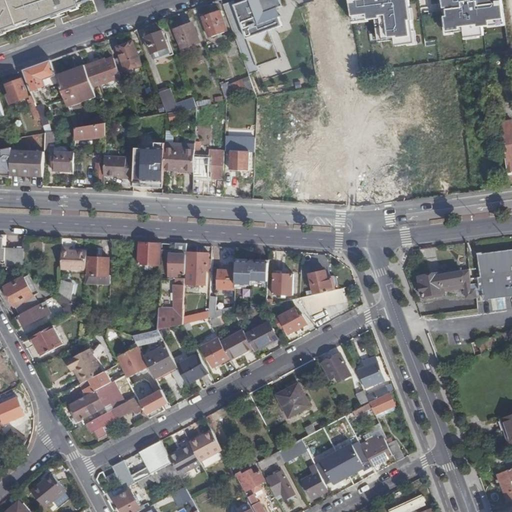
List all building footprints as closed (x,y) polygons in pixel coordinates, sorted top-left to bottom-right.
[(63,11),(74,7),(70,0),(0,0),(0,35),(10,32),(8,28),(22,23),(30,20),(35,18),(36,21),(55,14),(56,14),(56,12),(61,10),(62,11),(63,11)] [(234,0),(224,4),(251,75),(261,71),(260,66),(281,59),(270,30),(283,25),(277,8),(284,6),(281,0),(246,0),(236,4),(234,0)] [(416,44),(409,0),(349,0),(353,24),(375,21),(378,42),(393,40),(394,46),(416,44)] [(441,0),(445,32),(463,30),(464,39),(486,36),(485,29),(507,27),(503,0),(441,0)] [(222,13),(205,19),(211,39),(229,32),(222,13)] [(196,20),(177,27),(185,46),(203,40),(196,20)] [(10,32),(23,26),(22,23),(8,28),(10,32)] [(161,32),(146,37),(152,53),(167,48),(161,32)] [(123,56),(116,58),(121,72),(144,64),(134,42),(119,47),(123,56)] [(167,48),(152,53),(155,58),(169,53),(167,48)] [(95,86),(123,76),(121,72),(116,58),(115,58),(107,61),(103,62),(102,60),(87,65),(95,86)] [(45,79),(59,75),(53,59),(25,68),(34,90),(47,85),(45,79)] [(69,102),(97,92),(95,86),(87,65),(59,75),(61,80),(69,102)] [(47,85),(61,80),(59,75),(45,79),(47,85)] [(32,96),(25,79),(10,85),(13,94),(17,94),(19,101),(32,96)] [(225,80),(221,81),(226,95),(227,96),(229,102),(259,97),(253,81),(246,83),(245,81),(237,83),(238,84),(235,85),(236,88),(232,90),(229,82),(226,82),(225,80)] [(175,85),(162,90),(170,111),(183,106),(175,85)] [(0,90),(0,116),(9,114),(0,90)] [(70,105),(99,96),(97,92),(69,102),(70,105)] [(12,104),(19,101),(17,94),(13,94),(9,96),(12,104)] [(37,113),(42,111),(40,105),(37,99),(33,101),(37,113)] [(46,103),(40,105),(42,111),(50,133),(57,132),(46,103)] [(181,118),(179,111),(171,113),(172,120),(181,118)] [(396,113),(378,115),(381,134),(399,132),(396,113)] [(78,139),(109,135),(109,122),(79,128),(78,139)] [(0,175),(15,176),(16,173),(17,152),(17,147),(3,148),(3,152),(0,151),(0,175)] [(177,169),(197,169),(197,156),(198,149),(174,148),(168,147),(168,156),(167,170),(177,170),(177,169)] [(197,177),(228,178),(228,150),(216,150),(216,157),(197,156),(197,169),(197,173),(197,177)] [(252,169),(252,150),(234,150),(234,169),(252,169)] [(35,174),(48,175),(49,154),(39,154),(39,157),(26,156),(27,153),(17,152),(16,173),(27,174),(27,176),(34,177),(35,174)] [(57,172),(77,173),(78,155),(57,154),(57,172)] [(146,176),(167,178),(167,170),(168,156),(138,155),(137,157),(137,173),(146,173),(146,176)] [(128,180),(136,181),(137,173),(137,157),(108,156),(107,176),(129,177),(128,180)] [(97,164),(97,178),(106,179),(106,164),(97,164)] [(362,176),(364,205),(403,202),(402,181),(381,183),(380,174),(362,176)] [(0,260),(25,262),(26,249),(7,248),(7,236),(0,235),(0,260)] [(161,265),(162,244),(141,243),(141,245),(140,264),(161,265)] [(70,250),(63,249),(62,268),(87,270),(88,249),(70,248),(70,250)] [(197,248),(188,248),(188,253),(189,253),(188,271),(187,284),(207,285),(207,265),(210,265),(210,254),(197,253),(197,248)] [(511,297),(511,250),(479,254),(481,277),(471,278),(472,289),(476,289),(477,298),(478,298),(477,295),(484,294),(485,301),(511,297)] [(171,254),(163,254),(162,273),(170,274),(171,254)] [(170,274),(187,275),(188,255),(171,254),(170,274)] [(90,258),(89,275),(109,276),(110,259),(90,258)] [(243,263),(238,263),(237,271),(236,290),(235,307),(234,313),(244,311),(268,306),(270,263),(256,263),(256,262),(255,261),(254,260),(251,260),(250,261),(248,262),(248,265),(243,266),(243,263)] [(311,274),(316,295),(337,290),(334,278),(328,279),(326,270),(311,274)] [(219,289),(236,290),(237,271),(221,271),(219,289)] [(440,274),(417,279),(421,301),(444,296),(444,294),(463,290),(460,273),(441,277),(440,274)] [(294,275),(274,274),(273,294),(293,295),(294,275)] [(30,275),(25,277),(40,305),(42,304),(44,302),(30,275)] [(86,283),(111,284),(111,276),(109,276),(89,275),(87,275),(86,283)] [(7,287),(21,315),(40,305),(25,277),(7,287)] [(466,300),(477,298),(476,289),(472,289),(471,278),(466,279),(467,284),(465,285),(466,300)] [(186,280),(161,279),(159,320),(159,331),(184,325),(185,317),(186,280)] [(75,285),(61,281),(61,293),(73,301),(75,285)] [(346,298),(344,288),(337,290),(316,295),(301,298),(310,316),(321,309),(321,307),(342,302),(346,298)] [(63,309),(68,318),(85,309),(73,301),(61,293),(53,298),(67,306),(67,307),(63,309)] [(216,297),(211,296),(210,312),(209,319),(234,313),(235,307),(215,311),(216,297)] [(45,310),(42,304),(40,305),(21,315),(20,316),(26,327),(52,312),(49,308),(45,310)] [(296,310),(280,318),(284,325),(289,334),(308,324),(303,315),(300,316),(296,310)] [(248,320),(244,311),(234,313),(241,324),(248,320)] [(210,312),(185,317),(184,325),(209,319),(210,312)] [(279,328),(284,325),(280,318),(275,321),(279,328)] [(146,323),(146,334),(159,331),(159,320),(146,323)] [(270,324),(247,337),(254,348),(256,352),(278,340),(270,324)] [(64,345),(54,326),(32,337),(43,356),(64,345)] [(244,330),(222,342),(231,360),(254,348),(247,337),(244,330)] [(156,338),(161,335),(159,331),(146,334),(134,337),(137,342),(156,338)] [(156,338),(160,345),(165,342),(161,335),(156,338)] [(222,366),(231,360),(222,342),(221,340),(204,349),(215,369),(222,366)] [(156,378),(178,367),(165,342),(160,345),(161,347),(156,350),(155,348),(143,354),(156,378)] [(129,351),(117,357),(126,375),(138,398),(144,410),(150,420),(170,410),(136,345),(128,349),(129,351)] [(78,368),(86,382),(102,373),(90,350),(70,360),(74,369),(78,368)] [(188,386),(210,374),(200,355),(178,367),(188,386)] [(340,355),(323,364),(331,380),(347,371),(343,365),(345,364),(340,355)] [(365,369),(378,364),(376,357),(362,363),(365,369)] [(365,369),(358,372),(363,383),(366,382),(368,387),(385,380),(378,364),(365,369)] [(86,382),(82,384),(87,395),(97,390),(113,382),(107,371),(102,373),(86,382)] [(110,406),(113,411),(138,398),(126,375),(113,382),(97,390),(87,395),(71,404),(80,421),(87,418),(110,406)] [(392,384),(367,397),(370,403),(379,399),(396,390),(392,384)] [(299,385),(278,396),(289,417),(310,406),(299,385)] [(358,397),(363,407),(370,403),(367,397),(365,393),(358,397)] [(18,397),(0,404),(0,425),(25,415),(18,397)] [(137,414),(144,410),(138,398),(113,411),(102,416),(107,425),(135,410),(137,414)] [(382,405),(379,399),(370,403),(379,422),(384,419),(381,413),(396,405),(393,399),(382,405)] [(358,415),(371,408),(369,404),(356,411),(358,415)] [(87,418),(89,423),(102,416),(113,411),(110,406),(87,418)] [(104,427),(107,425),(102,416),(89,423),(87,424),(92,433),(96,432),(100,440),(108,436),(104,427)] [(342,427),(350,423),(346,416),(339,420),(342,427)] [(510,445),(511,444),(511,416),(501,420),(510,445)] [(306,429),(310,436),(313,434),(317,432),(312,425),(306,429)] [(11,429),(7,435),(18,444),(22,438),(11,429)] [(200,461),(223,450),(213,432),(190,443),(192,446),(200,461)] [(318,444),(313,434),(310,436),(302,440),(306,447),(320,473),(327,487),(328,488),(362,470),(352,451),(333,462),(330,456),(324,459),(316,445),(318,444)] [(181,440),(185,449),(192,446),(190,443),(187,437),(181,440)] [(375,440),(362,447),(373,467),(383,461),(385,464),(388,463),(386,460),(394,456),(385,439),(376,443),(375,440)] [(293,454),(306,447),(302,440),(281,452),(286,462),(287,464),(296,459),(293,454)] [(134,475),(126,461),(113,468),(115,472),(118,478),(122,485),(125,489),(138,482),(173,464),(169,457),(161,442),(142,452),(149,467),(134,475)] [(404,442),(391,448),(398,462),(411,456),(404,442)] [(185,449),(169,457),(173,464),(178,474),(179,475),(201,464),(200,461),(192,446),(185,449)] [(279,466),(286,462),(281,452),(258,464),(262,470),(277,462),(279,466)] [(240,461),(231,466),(236,475),(242,472),(245,471),(240,461)] [(172,478),(178,474),(173,464),(138,482),(141,489),(155,481),(158,485),(172,478)] [(511,469),(498,474),(509,503),(511,501),(511,469)] [(244,475),(242,472),(236,475),(241,483),(243,482),(248,490),(253,488),(255,492),(261,489),(259,485),(265,481),(260,473),(255,475),(252,471),(244,475)] [(115,472),(107,477),(109,482),(118,478),(115,472)] [(275,478),(268,482),(276,496),(281,493),(286,502),(296,496),(286,478),(286,479),(282,472),(274,476),(275,478)] [(319,491),(327,487),(320,473),(304,482),(313,499),(321,495),(319,491)] [(52,474),(41,483),(43,485),(53,476),(52,474)] [(172,478),(179,490),(185,487),(179,475),(178,474),(172,478)] [(41,483),(32,491),(46,507),(54,500),(59,506),(70,497),(65,491),(66,490),(53,476),(43,485),(41,483)] [(168,496),(176,511),(195,511),(198,510),(192,498),(185,487),(179,490),(168,496)] [(116,499),(122,511),(139,511),(152,505),(149,501),(140,506),(132,491),(116,499)] [(391,511),(411,511),(430,503),(426,494),(391,510),(391,511)] [(29,511),(20,502),(8,511),(29,511)] [(265,511),(261,503),(254,507),(256,511),(265,511)]
